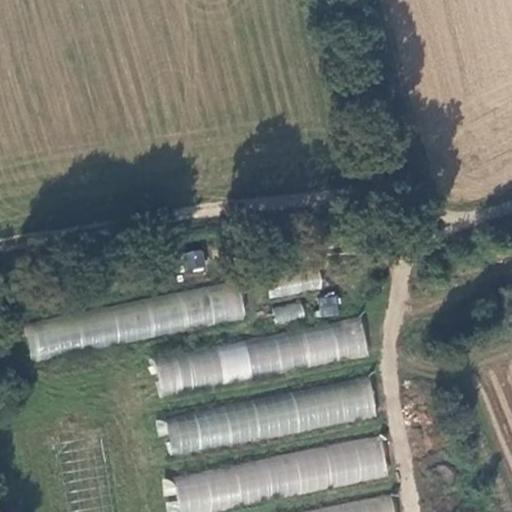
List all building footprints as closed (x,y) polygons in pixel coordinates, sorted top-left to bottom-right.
[(198,252),(181,256),(185,274),(201,271),(198,252)] [(316,266),(265,276),(269,301),(321,291),(316,266)] [(237,281),(20,327),(28,365),(245,319),(237,281)] [(332,299),(315,301),(318,318),(335,316),(332,299)] [(300,304),(271,310),(274,326),(303,320),(300,304)] [(359,319),(151,361),(159,399),(367,357),(359,319)] [(365,380),(164,423),(172,461),(373,418),(365,380)] [(377,438),(172,482),(178,511),(216,511),(385,476),(377,438)] [(389,511),(387,499),(323,511),(389,511)]
